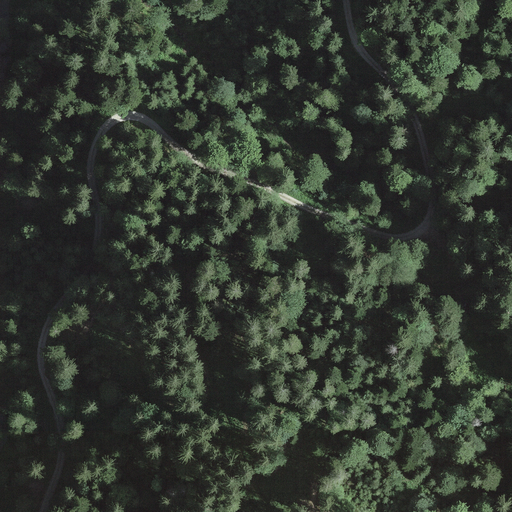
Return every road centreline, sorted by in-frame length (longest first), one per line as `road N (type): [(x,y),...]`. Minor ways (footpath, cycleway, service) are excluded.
road 1 (track): [(42,511),(62,447),(39,345),(54,309),(98,249),(90,156),(108,121),(133,112),(195,160),(378,234),(406,237),(425,226),(430,174),(416,117),(357,50),(345,0)]
road 2 (track): [(425,226),(451,259),(437,277),(378,260),(241,254),(202,262),(185,278),(193,339),(274,511)]
road 3 (track): [(395,0),(417,26),(485,41),(489,61),(471,84),(511,119)]
